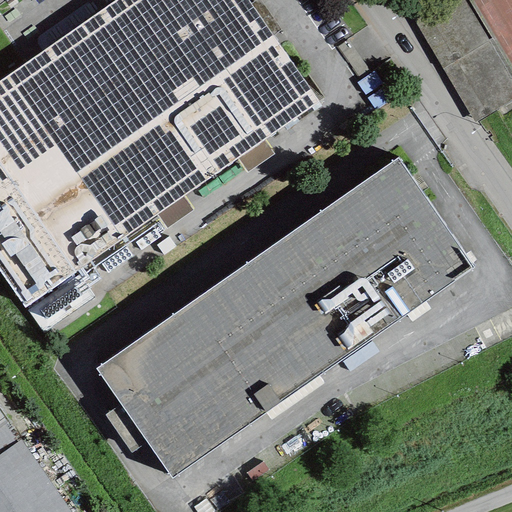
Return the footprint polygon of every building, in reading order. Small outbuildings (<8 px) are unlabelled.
[(250,0),(116,0),(0,80),(0,269),(26,307),(321,102),(250,0)] [(511,100),(511,78),(464,0),(450,0),(413,23),(474,124),(511,100)] [(171,479),(474,268),(398,159),(94,370),(171,479)] [(371,341),(343,362),(349,372),(378,350),(371,341)] [(70,511),(20,439),(16,442),(4,423),(0,426),(0,511),(70,511)]
